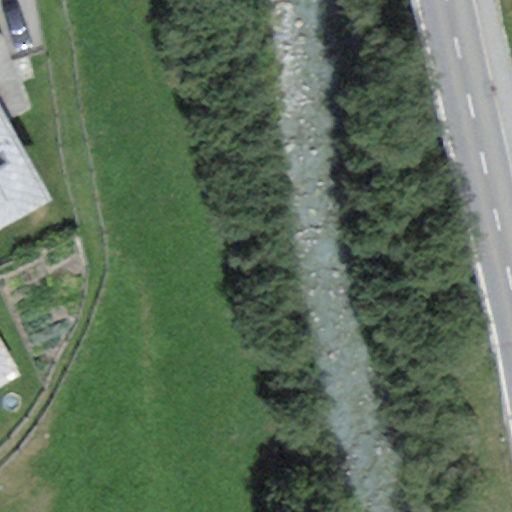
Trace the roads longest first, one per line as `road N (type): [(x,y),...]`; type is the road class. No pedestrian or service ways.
road 1 (track): [(145,83),(216,511)]
road 2 (tertiary): [(449,0),(511,281)]
